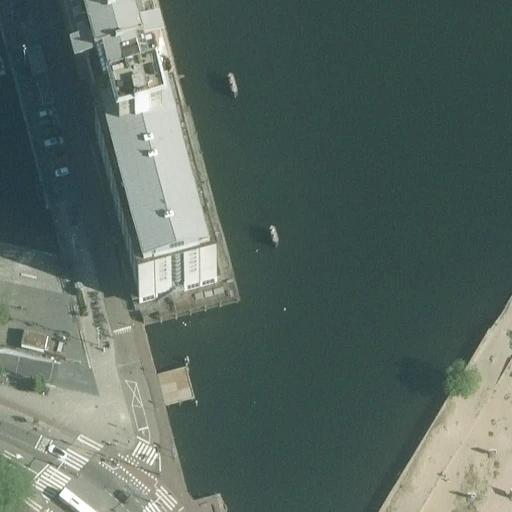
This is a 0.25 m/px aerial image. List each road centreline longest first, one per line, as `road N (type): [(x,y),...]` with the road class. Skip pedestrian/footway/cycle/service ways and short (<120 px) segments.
road 1 (residential): [(116,491),(146,454),(148,428),(39,0)]
road 2 (primary): [(116,491),(0,425)]
